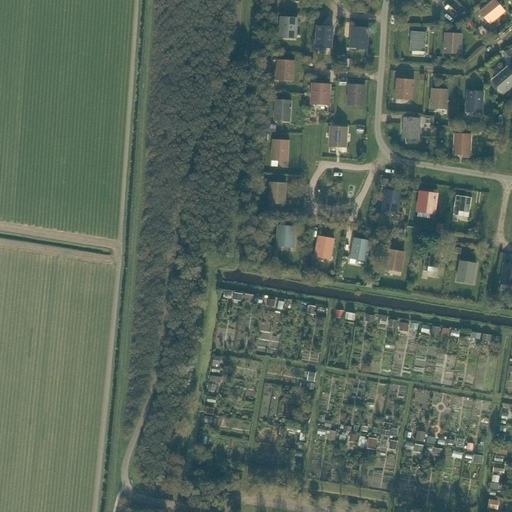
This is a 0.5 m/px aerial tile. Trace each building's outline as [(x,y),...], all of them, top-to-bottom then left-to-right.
[(498,3),(498,4),(495,0),(492,3),(491,2),(480,12),(483,16),(487,13),(493,21),(505,11),(498,3)] [(282,17),(280,37),(286,37),(296,38),(296,33),(296,30),(297,18),(282,17)] [(318,26),(316,47),(323,47),(325,47),(331,48),(333,28),(318,26)] [(367,44),(368,29),(358,28),(358,29),(353,29),(353,33),(352,33),(351,48),(356,48),(357,43),(367,44)] [(425,47),(426,33),(411,32),(410,51),(415,51),(415,47),(425,47)] [(460,49),(461,34),(451,34),(446,34),(446,38),(445,53),(450,53),(450,49),(460,49)] [(293,76),(294,62),(284,61),(284,62),(279,61),(279,66),(278,66),(277,80),(282,80),(283,76),(293,76)] [(511,72),(511,71),(511,68),(510,66),(493,81),(497,85),(500,82),(507,89),(511,85),(511,72)] [(412,95),(413,81),(403,80),(398,80),(398,84),(397,84),(396,99),(401,99),(402,94),(412,95)] [(328,105),(329,85),(319,85),(314,85),(314,89),(313,89),(313,104),(328,105)] [(364,101),(365,86),(355,86),(350,86),(350,90),(349,90),(348,105),(353,105),(354,100),(364,101)] [(446,110),(448,90),(437,90),(433,90),(432,94),(431,109),(446,110)] [(482,112),(483,93),(468,92),(466,111),(482,112)] [(290,121),(291,102),(276,101),(275,121),(290,121)] [(419,139),(420,119),(404,118),(404,138),(419,139)] [(346,147),(347,128),(331,127),(330,147),(346,147)] [(463,135),(463,132),(456,132),(456,139),(455,139),(454,154),(470,155),(471,135),(463,135)] [(288,156),(289,141),(278,141),(274,141),(273,145),(272,160),(277,160),(277,156),(288,156)] [(285,199),(286,184),(276,184),(271,184),(271,188),(270,188),(270,203),(275,203),(275,198),(285,199)] [(391,191),(391,192),(386,191),(385,195),(382,210),(398,212),(401,193),(391,191)] [(418,207),(418,210),(419,210),(419,212),(434,214),(437,194),(421,192),(419,207),(418,207)] [(462,197),(457,196),(456,200),(453,215),(468,217),(472,198),(462,197)] [(293,247),(294,235),(295,228),(279,226),(278,246),(293,247)] [(324,238),(319,238),(318,242),(315,256),(330,259),(334,240),(324,238)] [(366,261),(370,242),(354,239),(351,258),(366,261)] [(394,251),(389,251),(389,255),(388,255),(386,269),(401,272),(404,253),(394,251)] [(438,273),(441,254),(431,252),(430,257),(425,256),(423,270),(428,271),(438,273)] [(466,262),(466,263),(461,262),(460,266),(457,281),(462,282),(463,277),(473,279),(476,264),(466,262)] [(511,265),(510,265),(510,266),(505,265),(505,269),(504,269),(502,283),(507,284),(508,280),(511,280),(511,265)]
